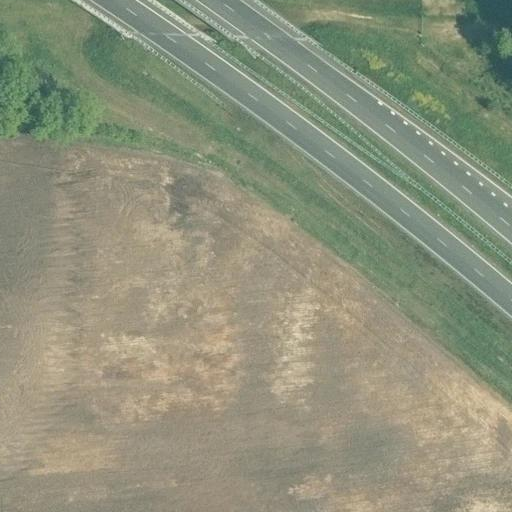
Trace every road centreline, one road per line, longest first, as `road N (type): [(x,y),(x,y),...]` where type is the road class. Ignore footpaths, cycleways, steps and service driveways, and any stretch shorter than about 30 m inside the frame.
road 1 (trunk): [(107,0),(330,157),(511,301)]
road 2 (trunk): [(511,229),(218,0)]
